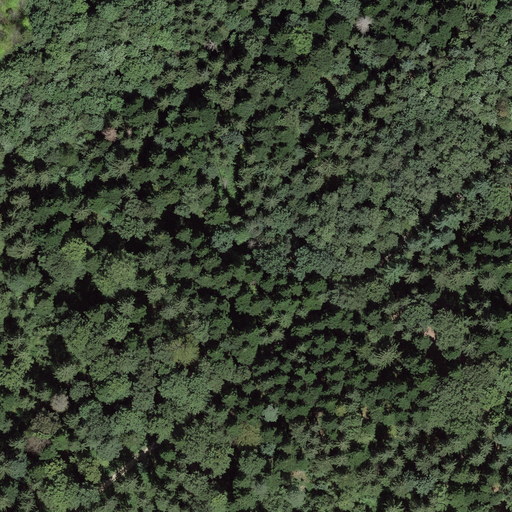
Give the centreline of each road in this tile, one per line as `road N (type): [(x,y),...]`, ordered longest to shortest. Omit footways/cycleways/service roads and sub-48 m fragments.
road 1 (track): [(60,511),(511,150)]
road 2 (track): [(511,350),(427,511)]
road 3 (track): [(0,74),(100,0)]
